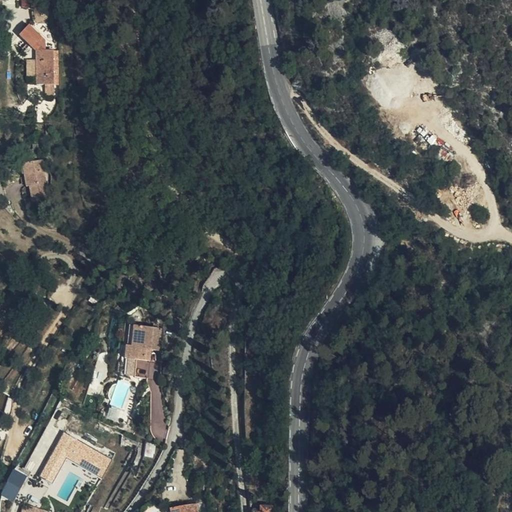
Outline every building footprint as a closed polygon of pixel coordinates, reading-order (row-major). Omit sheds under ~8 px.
[(32,48),(41,38),(28,27),(19,36),(29,46),(24,51),(30,57),(35,52),(32,48)] [(41,38),(32,48),(35,52),(44,51),(44,42),(41,38)] [(45,85),(53,85),(53,51),(44,51),(35,52),(36,85),(45,85)] [(54,95),(53,85),(45,85),(45,96),(54,95)] [(31,175),(24,175),(26,188),(29,187),(32,203),(48,200),(42,161),(29,163),(31,175)] [(23,164),(24,175),(31,175),(29,163),(23,164)] [(131,349),(133,327),(129,327),(127,347),(125,347),(124,359),(134,360),(134,349),(131,349)] [(160,329),(133,327),(131,349),(134,349),(134,360),(136,360),(144,361),(145,351),(149,351),(158,351),(160,329)] [(147,379),(149,361),(144,361),(136,360),(134,378),(147,379)] [(98,476),(108,457),(63,433),(38,478),(51,485),(66,459),(98,476)] [(155,445),(145,443),(142,457),(152,459),(155,445)] [(16,502),(26,474),(12,469),(2,497),(16,502)]
